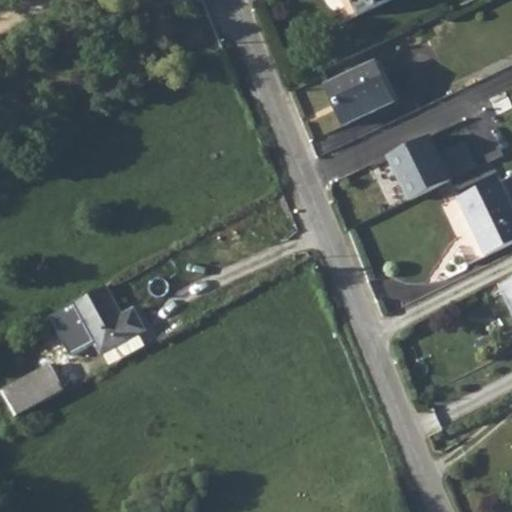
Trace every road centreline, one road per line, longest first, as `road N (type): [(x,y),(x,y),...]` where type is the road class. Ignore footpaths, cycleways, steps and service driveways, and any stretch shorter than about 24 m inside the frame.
road 1 (unclassified): [(435,511),(227,0)]
road 2 (unknown): [(369,348),(511,270)]
